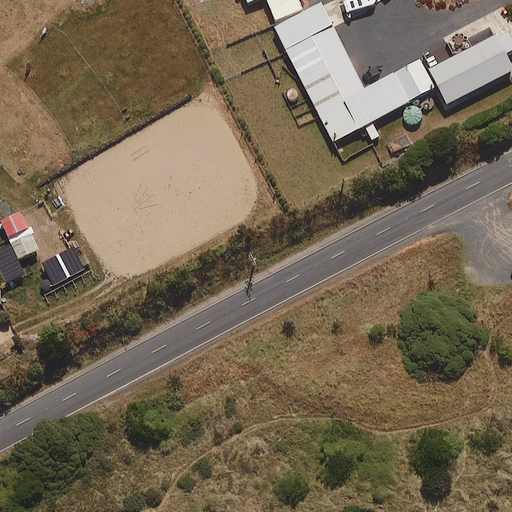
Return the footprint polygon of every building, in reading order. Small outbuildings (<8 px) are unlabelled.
[(422,62),(366,91),(322,6),(276,30),(334,143),(436,90),(422,62)] [(511,65),(507,56),(511,53),(511,37),(509,31),(429,73),(447,108),(511,73),(511,65)] [(3,224),(10,242),(31,233),(24,215),(3,224)] [(40,252),(31,233),(10,242),(12,246),(12,247),(18,262),(40,252)] [(24,277),(18,262),(12,247),(0,251),(0,266),(7,284),(24,277)] [(87,273),(75,250),(62,257),(73,280),(87,273)] [(68,282),(57,260),(43,266),(54,289),(68,282)]
